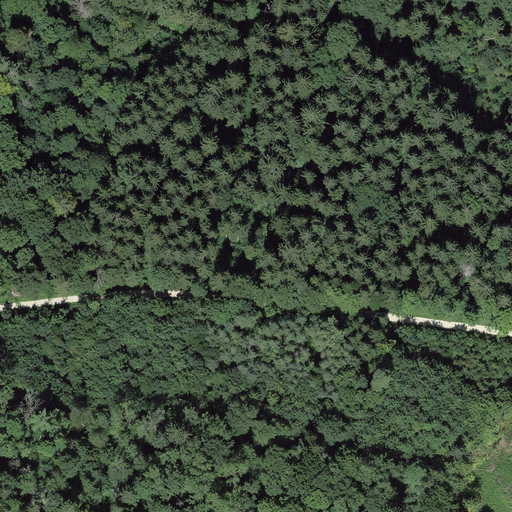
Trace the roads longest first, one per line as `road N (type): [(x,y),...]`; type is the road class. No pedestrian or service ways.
road 1 (track): [(511,334),(152,291),(0,308)]
road 2 (track): [(0,138),(44,0)]
